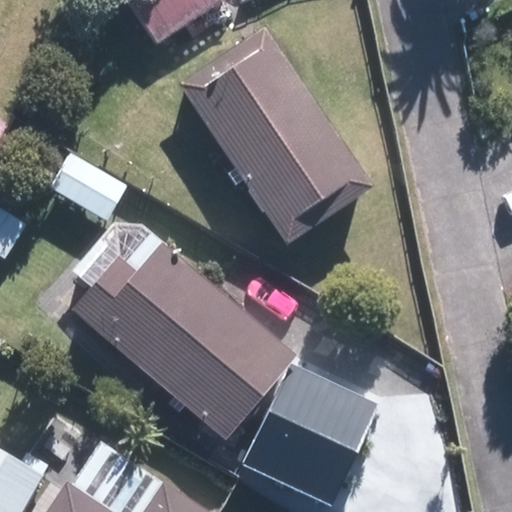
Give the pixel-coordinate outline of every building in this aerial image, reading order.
[(217,0),(131,0),(161,47),(223,10),(217,0)] [(265,30),(180,86),(287,247),(372,190),(265,30)] [(0,138),(8,124),(0,119),(0,138)] [(50,191),(108,224),(127,188),(69,155),(50,191)] [(0,257),(5,260),(27,224),(0,208),(0,257)] [(222,441),(295,356),(137,222),(111,223),(71,270),(87,283),(66,308),(222,441)] [(331,509),(379,404),(291,363),(242,466),(331,509)] [(0,450),(0,511),(23,511),(45,477),(0,450)] [(205,511),(164,485),(146,511),(103,511),(66,488),(49,511),(205,511)]
